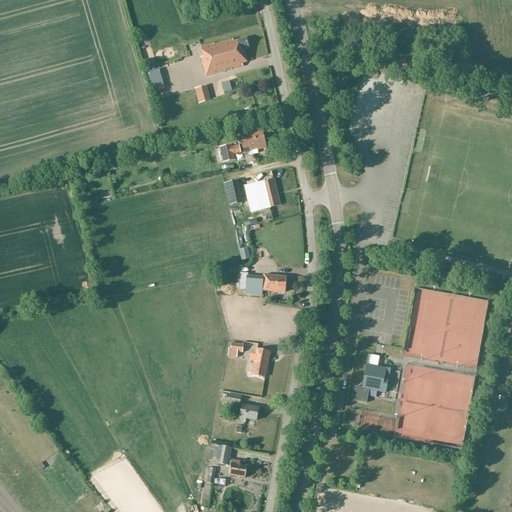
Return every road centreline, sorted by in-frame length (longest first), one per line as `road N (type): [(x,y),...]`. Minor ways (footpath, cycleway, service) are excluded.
road 1 (unclassified): [(297,511),(336,303),(333,196)]
road 2 (residential): [(269,511),(310,296),(307,200)]
road 3 (residential): [(307,200),(263,0)]
road 4 (unclassified): [(333,196),(291,0)]
